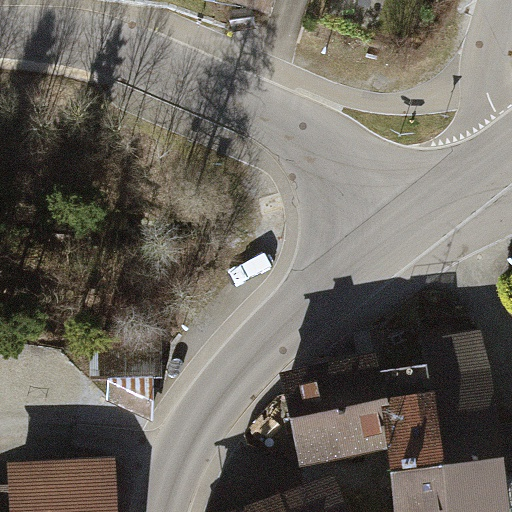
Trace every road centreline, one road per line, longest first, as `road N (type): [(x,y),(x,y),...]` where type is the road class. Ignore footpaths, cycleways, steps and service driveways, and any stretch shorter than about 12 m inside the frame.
road 1 (tertiary): [(0,30),(93,40),(275,115),(328,148),(400,228)]
road 2 (tertiary): [(400,228),(231,382),(192,436),(162,511)]
road 3 (residential): [(507,149),(488,77),(503,0)]
road 4 (tertiary): [(507,149),(400,228)]
